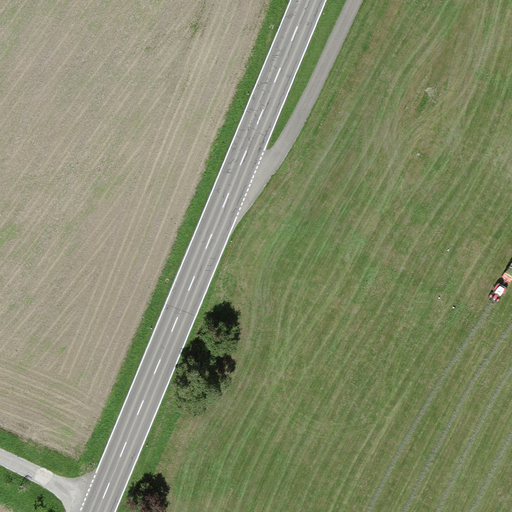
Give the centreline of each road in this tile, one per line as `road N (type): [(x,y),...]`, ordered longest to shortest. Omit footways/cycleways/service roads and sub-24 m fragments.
road 1 (secondary): [(99,511),(309,0)]
road 2 (track): [(229,196),(280,153),(356,0)]
